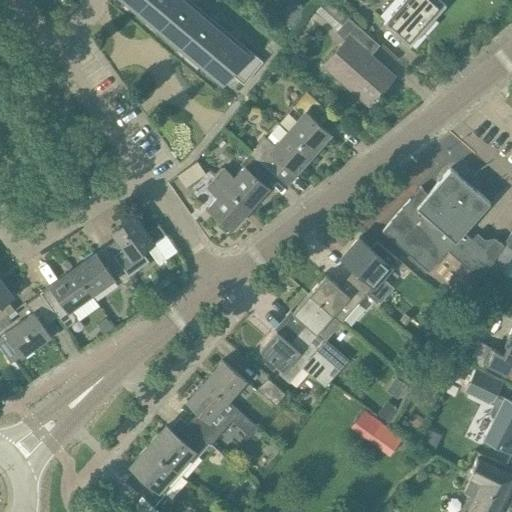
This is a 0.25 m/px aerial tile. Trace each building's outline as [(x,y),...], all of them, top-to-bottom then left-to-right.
[(125,0),(223,83),(231,73),(244,84),(263,61),(250,50),(249,51),(188,0),(125,0)] [(441,0),(402,0),(384,21),(409,43),(445,3),(441,0)] [(280,7),(282,22),(292,29),(302,14),(300,4),(280,7)] [(371,37),(348,17),(336,32),(345,40),(323,65),(353,92),(368,105),(376,96),(377,97),(382,93),(380,92),(394,75),(362,47),(371,37)] [(301,116),(288,131),(312,153),(330,133),(321,125),(332,114),(306,90),(291,107),(301,116)] [(511,93),(510,92),(503,100),(511,107),(511,93)] [(312,153),(288,131),(275,146),(264,137),(250,153),(277,176),(286,165),(295,173),(312,153)] [(277,176),(250,153),(240,164),(243,167),(234,178),(224,168),(215,177),(250,208),(268,187),(267,186),(277,176)] [(206,173),(197,161),(177,175),(186,187),(206,173)] [(480,171),(488,192),(501,187),(494,166),(480,171)] [(429,271),(448,250),(463,232),(490,202),(451,168),(425,197),(419,192),(412,200),(410,199),(382,230),(429,271)] [(232,228),(250,208),(215,177),(207,187),(218,196),(208,207),(232,228)] [(154,242),(162,237),(155,227),(147,233),(135,215),(112,232),(117,239),(106,246),(129,275),(148,261),(142,251),(154,242)] [(471,238),(463,232),(448,250),(477,276),(480,279),(480,278),(480,279),(496,255),(497,255),(504,245),(495,237),(484,239),(477,232),(471,238)] [(371,248),(359,237),(342,257),(355,268),(347,277),(375,302),(377,303),(388,290),(378,281),(397,259),(387,250),(377,241),(371,248)] [(94,253),(73,268),(92,294),(114,279),(113,278),(117,275),(124,285),(132,279),(129,275),(106,246),(95,254),(94,253)] [(92,294),(73,268),(50,284),(51,285),(41,293),(58,317),(66,328),(75,322),(76,316),(71,309),(92,294)] [(326,275),(309,294),(341,322),(363,298),(368,303),(370,301),(374,304),(375,302),(347,277),(339,287),(326,275)] [(13,294),(0,277),(0,320),(7,315),(15,310),(7,299),(13,295),(13,294)] [(148,289),(141,293),(150,306),(156,302),(148,289)] [(58,317),(41,293),(26,303),(33,313),(0,336),(0,346),(11,363),(50,335),(44,326),(57,317),(66,329),(66,328),(58,317)] [(306,324),(298,334),(317,350),(341,322),(309,294),(292,312),(306,324)] [(0,320),(0,329),(1,330),(12,322),(7,315),(0,320)] [(97,325),(104,333),(113,327),(106,318),(97,325)] [(511,327),(505,342),(510,345),(506,353),(494,347),(479,340),(473,353),(468,351),(465,357),(469,359),(468,362),(483,369),(486,362),(509,374),(511,375),(511,327)] [(324,356),(317,350),(298,334),(291,343),(277,330),(259,350),(282,370),(278,374),(289,383),(303,368),(325,387),(336,375),(339,369),(324,356)] [(333,345),(324,356),(339,369),(349,359),(333,345)] [(404,370),(411,376),(420,365),(412,359),(404,370)] [(204,380),(228,401),(246,380),(222,360),(204,380)] [(464,361),(457,373),(465,378),(472,366),(464,361)] [(503,381),(476,367),(464,392),(489,405),(490,404),(492,405),(489,412),(490,417),(495,419),(485,437),(511,450),(511,401),(506,398),(505,398),(497,394),(503,381)] [(286,393),(268,377),(258,388),(276,404),(286,393)] [(210,421),(228,401),(204,380),(187,400),(210,421)] [(379,413),(388,420),(396,408),(387,402),(379,413)] [(402,439),(363,410),(350,428),(389,457),(402,439)] [(166,426),(149,446),(175,470),(192,450),(198,456),(210,443),(202,436),(187,423),(177,435),(166,426)] [(271,440),(265,446),(276,455),(282,448),(271,440)] [(159,488),(175,470),(149,446),(131,465),(142,475),(131,487),(154,506),(165,494),(159,488)] [(468,496),(460,511),(499,511),(511,487),(511,475),(477,458),(469,475),(473,477),(464,494),(468,496)]
